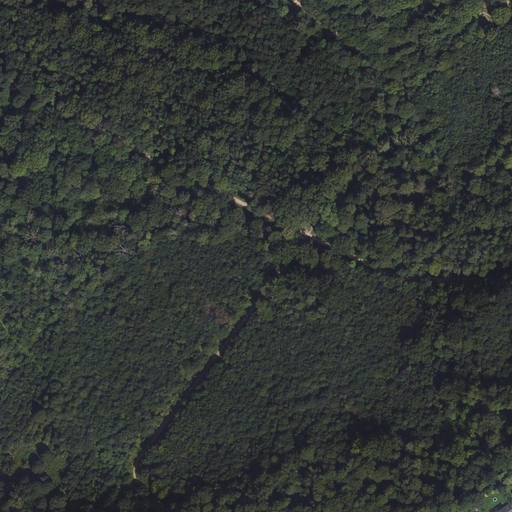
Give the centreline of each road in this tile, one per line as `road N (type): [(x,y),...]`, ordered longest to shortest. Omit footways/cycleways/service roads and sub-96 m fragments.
road 1 (track): [(511,268),(452,278),(392,273),(0,81)]
road 2 (track): [(489,0),(379,56),(346,43),(291,0)]
